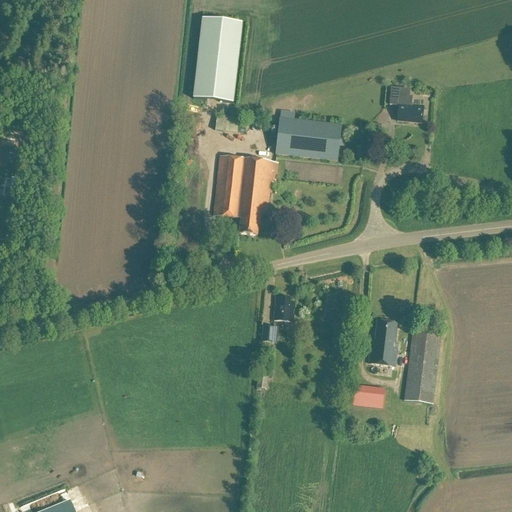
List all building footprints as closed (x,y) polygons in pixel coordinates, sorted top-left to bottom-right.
[(243,26),(203,21),(193,100),(234,105),(243,26)] [(397,124),(423,126),(425,109),(412,107),(412,100),(412,98),(409,98),(410,91),(391,89),(390,107),(399,108),(397,124)] [(282,121),(294,122),(295,115),(282,113),(282,121)] [(216,118),(214,134),(237,136),(239,121),(216,118)] [(279,122),(275,159),(337,165),(341,129),(279,122)] [(277,185),(279,166),(221,159),(215,219),(242,222),(240,236),(257,238),(259,225),(261,225),(262,216),(269,217),(272,184),(277,185)] [(276,299),(274,323),(294,324),(295,304),(291,304),(291,300),(276,299)] [(398,325),(377,323),(375,342),(371,342),(368,366),(396,369),(398,347),(395,346),(398,325)] [(277,346),(279,330),(263,328),(261,344),(277,346)] [(411,334),(403,404),(432,407),(440,338),(411,334)] [(257,391),(267,392),(269,380),(259,378),(257,391)] [(73,511),(70,503),(49,511),(73,511)]
